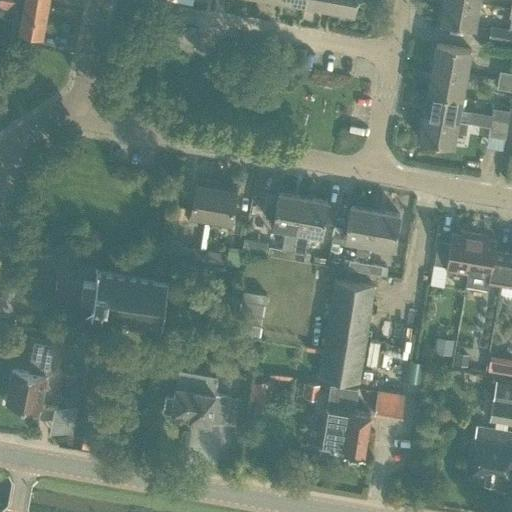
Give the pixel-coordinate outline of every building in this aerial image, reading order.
[(43,36),(49,6),(16,0),(0,0),(0,2),(0,7),(17,11),(17,10),(22,11),(19,32),(43,36)] [(330,9),(332,0),(306,0),(305,5),(330,9)] [(357,0),(332,0),(330,9),(355,13),(357,0)] [(475,28),(480,4),(457,0),(444,0),(440,21),(475,28)] [(180,17),(197,21),(200,8),(183,4),(180,17)] [(511,28),(492,25),(489,40),(511,43),(511,28)] [(467,74),(467,73),(471,50),(437,44),(432,68),(467,74)] [(463,98),(467,74),(432,68),(428,92),(463,98)] [(499,80),(511,82),(511,72),(501,70),(499,80)] [(511,90),(511,82),(499,80),(498,87),(511,90)] [(461,108),(463,98),(428,92),(424,116),(468,124),(469,121),(471,122),(472,113),(470,110),(461,108)] [(467,133),(468,124),(424,116),(420,139),(454,146),(457,131),(467,133)] [(507,131),(509,121),(492,118),(490,128),(507,131)] [(506,138),(507,131),(490,128),(489,135),(506,138)] [(211,219),(218,180),(197,176),(190,215),(200,217),(211,219)] [(233,223),(239,189),(239,184),(218,180),(211,219),(233,223)] [(293,259),(304,197),(280,193),(274,227),(286,229),(283,247),(270,245),(268,254),(293,259)] [(322,235),(328,201),(304,197),(293,259),(310,262),(312,252),(307,251),(310,233),(322,235)] [(269,226),(273,206),(255,203),(251,223),(269,226)] [(179,205),(175,223),(183,224),(186,206),(179,205)] [(370,244),(376,210),(352,205),(346,240),(358,242),(356,254),(368,255),(370,244)] [(393,248),(400,214),(376,210),(370,244),(393,248)] [(330,211),(328,224),(336,225),(339,212),(330,211)] [(190,215),(189,221),(199,223),(200,217),(190,215)] [(476,232),(475,232),(461,230),(460,233),(452,232),(451,242),(438,240),(434,264),(446,266),(446,268),(468,272),(469,272),(476,232)] [(334,231),(332,243),(333,243),(340,244),(341,244),(344,232),(334,231)] [(502,283),(507,252),(496,250),(497,239),(488,238),(489,235),(476,232),(469,272),(468,272),(466,285),(489,288),(490,281),(502,283)] [(246,237),(244,249),(255,251),(257,239),(246,237)] [(206,249),(194,247),(183,245),(179,238),(172,238),(169,253),(192,257),(205,259),(206,249)] [(333,243),(331,251),(339,253),(340,244),(333,243)] [(226,252),(218,251),(206,249),(205,259),(217,261),(225,262),(226,252)] [(230,249),(227,263),(241,265),(243,252),(230,249)] [(511,252),(507,252),(502,283),(511,285),(511,252)] [(365,272),(366,262),(350,259),(348,269),(365,272)] [(366,262),(365,272),(382,274),(382,270),(383,265),(366,262)] [(109,271),(100,270),(98,268),(96,269),(98,271),(96,282),(84,281),(82,299),(94,301),(93,311),(91,313),(93,315),(95,313),(104,314),(104,317),(106,317),(106,314),(115,316),(115,318),(117,319),(118,316),(127,317),(126,320),(128,320),(128,318),(138,319),(138,321),(140,322),(141,319),(151,321),(150,323),(152,323),(153,321),(160,322),(162,325),(166,322),(164,320),(165,309),(167,309),(168,307),(165,306),(167,296),(169,297),(169,294),(167,294),(169,282),(171,281),(169,277),(166,279),(159,278),(159,276),(157,276),(156,278),(146,277),(147,275),(144,274),(144,277),(134,275),(135,273),(133,273),(132,274),(123,273),(124,271),(121,271),(121,273),(112,271),(112,269),(109,269),(109,271)] [(359,382),(374,285),(335,279),(321,376),(359,382)] [(436,279),(433,299),(444,301),(448,281),(436,279)] [(246,290),(244,309),(265,312),(268,293),(246,290)] [(92,341),(89,358),(107,360),(109,344),(92,341)] [(436,356),(450,356),(451,342),(437,342),(436,356)] [(42,409),(53,346),(36,343),(31,371),(14,368),(8,403),(42,409)] [(457,351),(455,363),(467,366),(470,353),(457,351)] [(488,371),(503,374),(505,364),(500,357),(491,356),(488,371)] [(138,360),(137,363),(137,366),(140,369),(143,369),(146,368),(148,365),(147,361),(145,359),(141,358),(138,360)] [(227,394),(215,392),(218,375),(180,369),(177,386),(176,395),(168,394),(165,411),(190,415),(190,417),(222,423),(227,394)] [(252,382),(258,407),(278,402),(272,377),(252,382)] [(511,382),(497,380),(490,420),(511,423),(511,382)] [(371,412),(355,409),(359,386),(331,382),(328,405),(321,445),(345,449),(345,450),(346,450),(351,455),(359,456),(363,453),(364,453),(371,412)] [(310,383),(307,397),(319,400),(321,385),(310,383)] [(403,418),(403,414),(406,393),(378,389),(375,414),(403,418)] [(432,395),(430,404),(439,406),(441,398),(432,395)] [(511,430),(477,425),(475,437),(473,436),(466,475),(511,483),(511,430)] [(85,433),(83,446),(95,448),(97,435),(85,433)]
